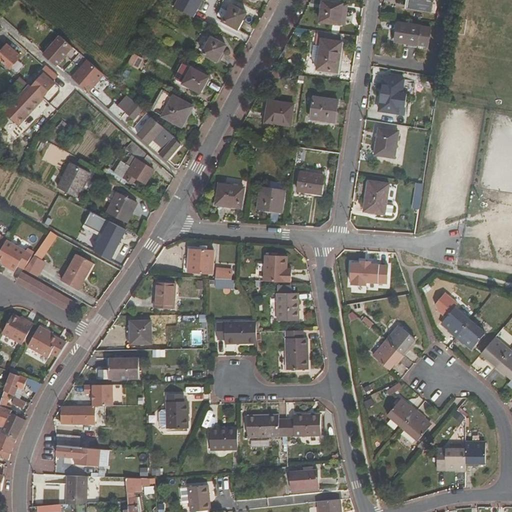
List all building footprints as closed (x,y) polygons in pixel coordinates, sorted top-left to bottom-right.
[(407,0),(406,7),(425,10),(426,0),(407,0)] [(319,22),(345,25),(347,5),(322,2),(319,22)] [(232,5),(222,22),(238,30),(247,13),(232,5)] [(432,26),(398,21),(395,40),(429,45),(432,26)] [(447,29),(438,27),(436,39),(446,40),(447,29)] [(315,67),(317,67),(317,70),(337,74),(343,42),(331,40),(331,35),(317,33),(315,46),(313,45),(311,57),(315,67)] [(43,55),(56,67),(57,66),(73,48),(60,36),(43,55)] [(217,63),(227,46),(212,37),(202,54),(217,63)] [(0,60),(10,69),(21,57),(8,45),(0,53),(0,60)] [(127,65),(136,69),(141,60),(132,55),(127,65)] [(104,76),(87,60),(72,79),(89,93),(104,76)] [(185,85),(200,94),(209,77),(192,68),(184,64),(179,72),(187,76),(183,84),(185,85)] [(3,115),(18,128),(44,99),(43,98),(55,84),(44,74),(32,88),(29,85),(3,115)] [(380,103),(400,106),(404,79),(384,76),(380,103)] [(17,98),(29,85),(20,77),(9,91),(17,98)] [(182,127),(193,107),(164,91),(153,111),(182,127)] [(127,96),(118,107),(125,113),(126,113),(135,103),(127,96)] [(310,119),(335,123),(338,100),(314,97),(310,119)] [(265,123),(291,126),(294,105),(268,101),(265,123)] [(126,113),(134,120),(143,109),(135,102),(135,103),(126,113)] [(182,144),(153,118),(137,136),(167,162),(182,144)] [(56,128),(63,133),(69,125),(62,120),(56,128)] [(375,155),(395,158),(399,131),(379,128),(375,155)] [(154,160),(146,153),(133,142),(126,149),(137,159),(148,166),(154,160)] [(51,144),(43,158),(56,164),(63,150),(51,144)] [(133,185),(137,179),(146,185),(155,171),(148,166),(137,159),(132,167),(123,162),(116,174),(128,181),(133,185)] [(78,198),(91,174),(71,164),(58,188),(78,198)] [(298,192),(321,195),(324,176),(301,172),(298,192)] [(113,178),(125,185),(128,181),(116,174),(113,178)] [(364,212),(384,215),(390,184),(368,181),(364,212)] [(412,208),(419,209),(423,183),(415,182),(412,208)] [(216,205),(242,208),(244,188),(219,184),(216,205)] [(258,209),(283,213),(286,192),(261,188),(258,209)] [(127,223),(138,203),(118,192),(107,213),(127,223)] [(119,225),(103,217),(95,234),(96,234),(93,240),(107,246),(117,228),(119,225)] [(119,251),(117,249),(126,233),(117,228),(107,246),(106,249),(117,255),(119,251)] [(24,270),(32,274),(38,277),(46,262),(42,260),(58,236),(51,232),(24,270)] [(25,248),(28,243),(13,236),(11,240),(25,248)] [(0,261),(8,266),(8,268),(14,272),(26,251),(6,240),(0,250),(0,261)] [(188,273),(213,274),(215,251),(190,249),(188,273)] [(77,254),(62,281),(79,290),(94,264),(77,254)] [(292,272),(286,272),(287,268),(287,256),(264,255),(263,281),(292,282),(292,272)] [(216,279),(233,280),(233,269),(217,268),(216,279)] [(71,312),(77,300),(21,271),(15,284),(71,312)] [(216,289),(234,289),(235,280),(233,280),(216,279),(216,289)] [(155,308),(174,309),(176,283),(156,282),(155,308)] [(278,321),(299,321),(299,293),(277,294),(278,321)] [(456,307),(442,323),(449,330),(448,331),(456,338),(471,320),(456,307)] [(22,344),(34,323),(26,319),(25,322),(12,314),(2,333),(22,344)] [(472,350),(487,333),(471,320),(456,338),(463,345),(464,343),(472,350)] [(132,345),(152,344),(152,321),(131,321),(132,345)] [(225,341),(225,345),(257,344),(257,331),(257,322),(217,322),(218,341),(225,341)] [(40,325),(29,346),(49,358),(51,354),(58,358),(67,342),(47,331),(48,330),(40,325)] [(412,349),(410,347),(416,340),(399,325),(386,340),(405,356),(412,349)] [(286,370),(309,370),(308,338),(304,338),(304,330),(285,331),(286,370)] [(488,361),(487,362),(495,369),(511,351),(495,338),(481,354),(488,361)] [(386,340),(373,356),(391,370),(397,363),(399,364),(405,356),(386,340)] [(503,376),(504,374),(511,380),(511,351),(495,369),(503,376)] [(140,358),(110,358),(110,370),(99,370),(99,379),(140,379),(140,358)] [(33,400),(43,384),(12,372),(5,391),(12,394),(15,396),(20,399),(26,384),(32,387),(30,390),(32,391),(29,397),(33,400)] [(115,385),(86,385),(86,394),(94,394),(95,406),(97,406),(115,406),(115,385)] [(7,407),(12,394),(5,391),(0,405),(0,404),(0,425),(3,418),(9,419),(13,413),(11,412),(12,410),(7,407)] [(167,429),(189,429),(189,402),(184,402),(184,394),(167,394),(167,429)] [(12,403),(23,409),(27,402),(20,399),(15,396),(12,403)] [(410,404),(409,405),(401,399),(387,416),(402,428),(418,410),(410,404)] [(63,406),(62,424),(93,425),(93,406),(63,406)] [(424,418),(426,417),(418,410),(402,428),(418,442),(432,425),(424,418)] [(0,430),(0,432),(17,439),(27,420),(24,418),(13,413),(9,419),(3,418),(0,425),(0,426),(1,427),(0,430)] [(321,414),(294,414),(294,419),(287,419),(287,437),(322,436),(321,414)] [(287,419),(279,419),(279,415),(248,416),(248,438),(287,437),(287,419)] [(210,429),(211,451),(239,450),(238,427),(210,429)] [(0,456),(9,460),(17,439),(0,432),(0,456)] [(80,447),(81,437),(57,436),(58,445),(80,447)] [(466,449),(467,465),(476,465),(476,463),(486,463),(486,442),(466,442),(466,449)] [(89,456),(86,455),(87,448),(80,447),(58,445),(57,456),(76,458),(76,461),(88,462),(89,456)] [(89,456),(99,457),(99,456),(100,449),(92,448),(87,448),(86,455),(89,456)] [(109,459),(117,460),(118,450),(100,449),(99,456),(109,457),(109,459)] [(457,470),(457,472),(467,472),(467,465),(466,449),(438,450),(439,471),(457,470)] [(318,470),(313,471),(312,468),(305,468),(305,471),(290,472),(291,490),(320,487),(318,470)] [(67,504),(87,503),(88,476),(68,475),(67,504)] [(150,478),(126,478),(128,497),(136,496),(135,486),(151,485),(150,478)] [(209,485),(189,486),(191,511),(211,510),(210,502),(208,502),(208,496),(210,496),(209,485)] [(128,498),(128,500),(128,511),(140,511),(138,497),(128,498)] [(319,511),(342,511),(341,500),(318,502),(319,511)]
